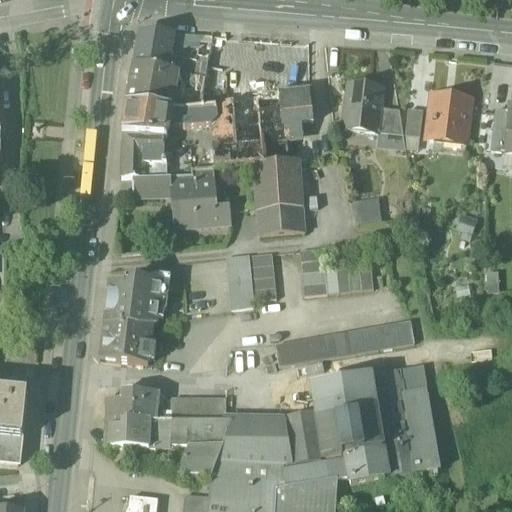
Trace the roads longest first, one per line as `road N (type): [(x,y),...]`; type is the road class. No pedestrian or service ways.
road 1 (secondary): [(62,487),(115,1)]
road 2 (residential): [(115,1),(266,6),(511,35)]
road 3 (unknown): [(169,377),(334,309)]
road 4 (unknown): [(169,377),(308,385)]
